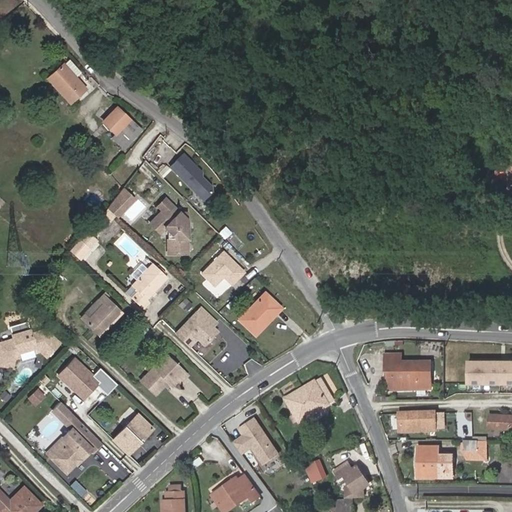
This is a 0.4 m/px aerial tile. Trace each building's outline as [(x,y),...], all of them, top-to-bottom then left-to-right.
[(81,73),(69,60),(48,79),(70,103),(85,89),(75,77),(81,73)] [(140,130),(118,109),(104,123),(114,133),(111,136),(123,148),(140,130)] [(184,156),(171,169),(204,203),(213,194),(212,189),(207,184),(205,184),(202,182),(204,180),(204,176),(184,156)] [(130,196),(122,190),(114,200),(122,207),(130,196)] [(114,200),(107,209),(120,221),(136,201),(130,196),(122,207),(114,200)] [(158,223),(164,229),(167,232),(167,255),(186,254),(185,213),(178,213),(164,200),(156,207),(161,212),(165,216),(158,223)] [(165,216),(161,212),(149,225),(158,234),(164,229),(158,223),(165,216)] [(81,240),(90,249),(97,242),(88,233),(81,240)] [(81,240),(71,251),(80,260),(90,249),(81,240)] [(245,271),(223,250),(200,274),(214,287),(223,278),(231,286),(245,271)] [(124,292),(140,307),(147,300),(145,299),(166,277),(151,264),(146,269),(135,281),(124,292)] [(135,281),(146,269),(140,264),(129,275),(135,281)] [(281,308),(264,292),(238,319),(255,335),(281,308)] [(106,298),(103,295),(98,300),(102,304),(89,317),(85,313),(81,318),(98,335),(121,312),(106,298)] [(98,300),(85,313),(89,317),(102,304),(98,300)] [(200,335),(207,342),(217,332),(213,328),(211,326),(215,321),(202,308),(176,333),(189,346),(197,338),(200,335)] [(13,339),(0,342),(0,364),(12,368),(14,359),(19,357),(18,353),(34,348),(36,352),(41,351),(47,356),(59,342),(45,329),(31,333),(30,330),(12,335),(13,339)] [(200,335),(197,338),(204,345),(207,342),(200,335)] [(387,371),(387,389),(430,389),(431,366),(420,366),(420,361),(401,361),(401,354),(384,354),(384,371),(387,371)] [(166,355),(141,381),(155,395),(168,382),(172,386),(178,381),(180,383),(187,376),(166,355)] [(86,394),(98,381),(74,357),(58,374),(79,394),(83,390),(86,394)] [(511,359),(466,360),(466,384),(511,383),(511,359)] [(321,378),(315,381),(329,403),(335,400),(321,378)] [(329,403),(315,381),(315,380),(285,398),(300,422),(330,405),(329,403)] [(45,396),(37,388),(28,397),(37,405),(45,396)] [(91,454),(103,443),(60,400),(49,412),(68,431),(61,438),(67,443),(52,458),(67,473),(76,464),(75,462),(78,459),(81,459),(88,451),(91,454)] [(435,413),(435,411),(399,412),(400,430),(436,430),(436,427),(444,427),(443,413),(435,413)] [(153,429),(138,414),(125,428),(114,440),(128,454),(140,442),(138,441),(141,437),(143,439),(153,429)] [(511,415),(489,414),(488,427),(511,428),(511,415)] [(254,418),(238,428),(243,435),(233,442),(242,455),(252,448),(263,465),(278,454),(254,418)] [(52,458),(67,443),(61,438),(46,453),(52,458)] [(487,440),(464,439),(464,454),(467,459),(487,459),(487,440)] [(438,446),(418,446),(418,476),(451,476),(451,454),(438,454),(438,446)] [(267,462),(272,469),(282,463),(277,456),(267,462)] [(318,461),(305,466),(310,481),(312,481),(309,474),(321,469),(318,461)] [(347,488),(348,498),(364,498),(363,488),(369,484),(358,468),(354,470),(349,463),(336,471),(341,479),(345,476),(352,485),(347,488)] [(309,474),(312,481),(324,476),(321,469),(309,474)] [(252,501),(259,496),(245,476),(239,480),(236,476),(229,482),(231,485),(214,498),(224,511),(225,511),(243,500),(249,496),(250,498),(252,501)] [(68,485),(74,491),(79,485),(74,480),(68,485)] [(229,482),(211,494),(214,498),(231,485),(229,482)] [(80,497),(86,492),(79,485),(74,491),(80,497)] [(34,511),(42,505),(23,486),(8,501),(0,508),(0,509),(2,511),(34,511)] [(185,511),(185,491),(183,491),(182,486),(171,486),(171,492),(165,492),(166,499),(161,500),(161,511),(185,511)] [(0,508),(8,501),(0,492),(0,508)] [(352,511),(352,499),(336,500),(336,511),(352,511)]
